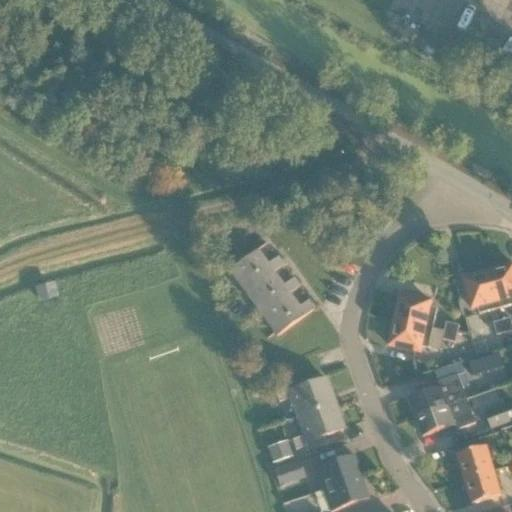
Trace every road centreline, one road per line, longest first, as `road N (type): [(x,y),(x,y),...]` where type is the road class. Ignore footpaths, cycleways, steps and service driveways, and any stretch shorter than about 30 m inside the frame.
road 1 (residential): [(429,511),(380,434),(346,337),(375,265),(452,176)]
road 2 (unclassified): [(452,176),(154,0)]
